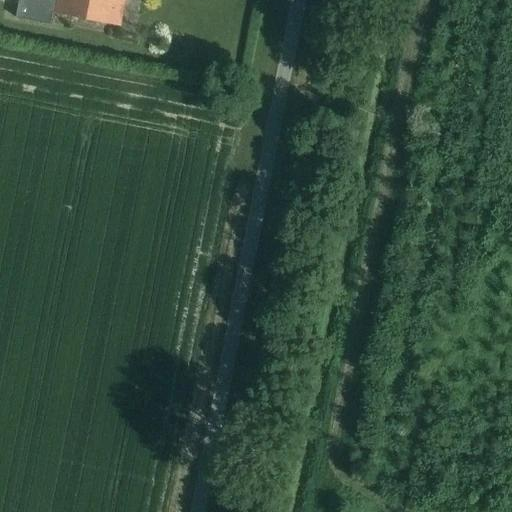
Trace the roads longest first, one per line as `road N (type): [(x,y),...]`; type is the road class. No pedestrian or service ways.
road 1 (track): [(312,511),(421,0)]
road 2 (unclassified): [(198,511),(300,0)]
